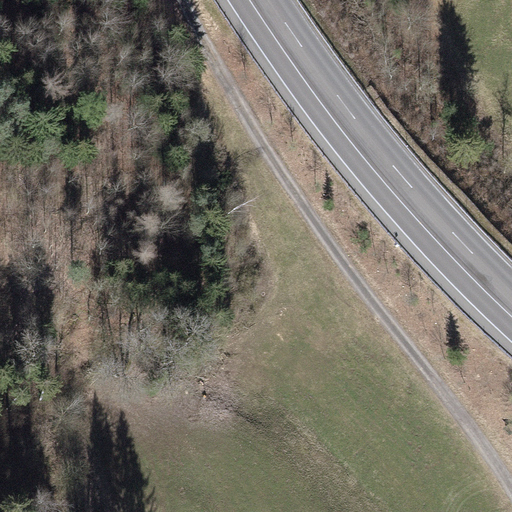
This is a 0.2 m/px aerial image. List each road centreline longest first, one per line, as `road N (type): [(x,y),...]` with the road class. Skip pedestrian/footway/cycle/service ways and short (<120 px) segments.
road 1 (track): [(511,489),(296,193),(181,0)]
road 2 (primary): [(260,0),(390,173),(511,304)]
